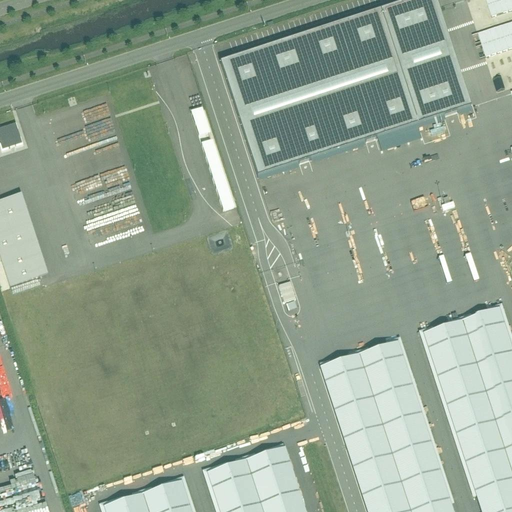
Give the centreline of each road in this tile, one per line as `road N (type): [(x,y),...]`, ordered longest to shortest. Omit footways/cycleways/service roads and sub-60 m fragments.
road 1 (unclassified): [(0,102),(314,0)]
road 2 (unknown): [(0,356),(59,511)]
